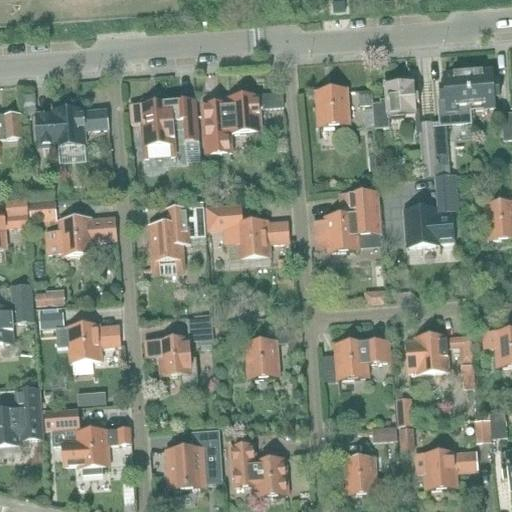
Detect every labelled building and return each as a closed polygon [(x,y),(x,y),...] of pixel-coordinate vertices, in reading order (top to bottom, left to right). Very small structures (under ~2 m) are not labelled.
[(484,74),(484,72),(468,73),(471,114),(495,112),(494,100),(500,100),(498,85),(493,86),(492,74),(484,74)] [(458,115),(471,114),(468,73),(453,74),(453,77),(444,77),(444,89),(439,90),(441,116),(445,116),(445,124),(458,123),(458,115)] [(418,91),(413,91),(413,88),(385,90),(386,102),(379,103),(380,107),(372,107),(372,109),(374,132),(389,131),(388,121),(415,119),(415,116),(419,116),(419,107),(418,91)] [(350,128),(347,96),(347,93),(316,95),(319,131),(350,128)] [(372,109),(372,107),(371,94),(359,95),(360,110),(372,109)] [(228,107),(202,109),(206,158),(232,156),(231,138),(261,136),(259,112),(283,110),(282,97),(227,102),(228,107)] [(149,107),(130,109),(132,128),(142,127),(142,129),(143,145),(144,162),(176,160),(174,143),(174,133),(185,132),(186,142),(186,144),(199,144),(198,129),(195,104),(157,107),(149,107)] [(52,116),(36,117),(39,151),(54,150),(54,152),(86,149),(84,128),(108,126),(107,114),(83,116),(83,113),(52,115),(52,116)] [(511,116),(501,117),(503,145),(511,144),(511,116)] [(0,155),(0,154),(0,143),(21,142),(20,117),(0,118),(0,155)] [(436,181),(432,129),(432,127),(419,128),(423,182),(436,181)] [(450,180),(446,129),(446,128),(437,129),(432,129),(436,181),(450,180)] [(9,184),(9,194),(26,193),(25,184),(9,184)] [(52,187),(29,188),(29,203),(53,202),(52,187)] [(325,225),(313,225),(314,241),(315,254),(327,253),(328,257),(332,257),(346,256),(360,254),(358,240),(382,238),(379,195),(340,198),(340,199),(342,219),(334,220),(325,221),(325,225)] [(0,253),(6,253),(4,229),(28,227),(28,218),(26,203),(6,204),(7,220),(4,220),(3,217),(0,217),(0,253)] [(511,242),(511,206),(485,208),(488,245),(511,242)] [(37,224),(54,223),(53,207),(36,208),(37,224)] [(165,229),(149,230),(153,279),(184,277),(182,249),(191,248),(190,242),(206,241),(205,225),(204,211),(187,212),(164,214),(165,229)] [(207,227),(235,225),(234,211),(207,213),(207,227)] [(436,212),(404,214),(407,251),(439,249),(439,247),(454,246),(452,216),(437,218),(436,212)] [(61,234),(45,235),(47,258),(62,257),(63,261),(66,260),(80,260),(94,259),(93,246),(117,244),(115,223),(91,225),(91,222),(77,223),(68,224),(60,225),(61,234)] [(237,227),(225,228),(226,249),(238,248),(240,264),(243,263),(257,262),(270,261),(270,260),(269,248),(289,247),(288,226),(268,228),(267,226),(267,225),(254,226),(245,227),(237,227)] [(34,325),(32,290),(31,289),(12,291),(13,311),(0,311),(0,348),(13,347),(12,327),(34,325)] [(366,309),(386,307),(385,295),(365,297),(366,309)] [(38,297),(37,297),(37,308),(55,308),(54,296),(38,297)] [(265,313),(253,314),(254,322),(266,321),(265,313)] [(63,317),(55,318),(57,331),(64,330),(63,317)] [(99,329),(56,332),(57,352),(70,351),(71,367),(101,365),(100,352),(121,350),(119,330),(99,332),(99,329)] [(214,344),(210,344),(209,331),(189,333),(189,342),(144,346),(146,362),(159,361),(161,381),(181,379),(181,387),(183,391),(185,393),(189,395),(192,394),(196,392),(198,389),(198,386),(197,362),(191,363),(190,346),(201,345),(202,353),(215,352),(214,344)] [(511,334),(483,337),(484,353),(496,352),(497,372),(511,370),(511,334)] [(470,341),(446,343),(445,340),(414,342),(415,345),(406,345),(408,376),(417,376),(417,378),(449,376),(447,351),(471,350),(470,341)] [(279,381),(277,348),(277,345),(246,347),(248,383),(279,381)] [(289,356),(302,354),(301,346),(288,347),(289,356)] [(389,346),(366,348),(366,346),(335,348),(337,384),(368,382),(367,368),(391,366),(389,346)] [(0,415),(0,451),(21,450),(21,448),(20,445),(44,443),(44,442),(44,434),(41,394),(17,396),(18,414),(4,415),(0,415)] [(400,405),(397,405),(397,407),(399,429),(412,428),(410,404),(400,405)] [(78,414),(45,416),(47,435),(52,435),(53,450),(62,449),(64,471),(66,471),(78,470),(79,473),(84,473),(84,478),(102,477),(101,471),(110,471),(108,450),(132,448),(131,433),(107,434),(93,436),(85,436),(77,437),(76,433),(79,433),(78,414)] [(505,416),(490,417),(492,443),(507,441),(505,416)] [(490,445),(488,424),(474,425),(476,446),(490,445)] [(390,431),(372,432),(372,433),(373,443),(373,446),(397,445),(396,431),(390,431)] [(413,454),(411,433),(398,433),(400,455),(413,454)] [(193,453),(166,455),(169,495),(205,493),(205,488),(223,487),(219,435),(192,437),(193,453)] [(256,448),(230,450),(231,471),(233,493),(256,491),(257,502),(260,502),(278,500),(288,499),(286,467),(286,466),(285,464),(272,465),(263,465),(257,466),(256,448)] [(511,455),(500,457),(504,484),(509,483),(510,495),(511,494),(511,455)] [(475,457),(454,458),(454,456),(415,459),(417,478),(425,477),(426,494),(457,493),(456,477),(476,475),(475,457)] [(352,463),(343,464),(346,500),(350,500),(364,499),(376,498),(376,503),(391,502),(389,482),(376,483),(375,469),(375,465),(375,462),(374,462),(362,463),(361,463),(352,463)] [(299,474),(310,473),(310,465),(298,465),(299,474)]
